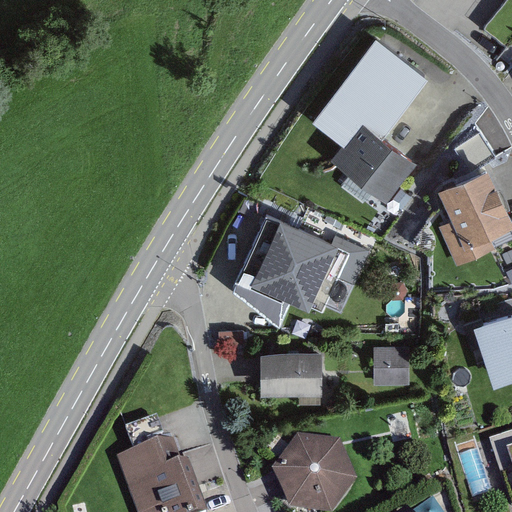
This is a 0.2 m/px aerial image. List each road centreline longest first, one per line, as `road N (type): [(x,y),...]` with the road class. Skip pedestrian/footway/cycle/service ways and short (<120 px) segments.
road 1 (primary): [(332,0),(157,261)]
road 2 (primary): [(157,261),(14,511)]
road 3 (residential): [(157,261),(192,301),(248,511)]
road 4 (residential): [(387,0),(468,61),(511,111)]
